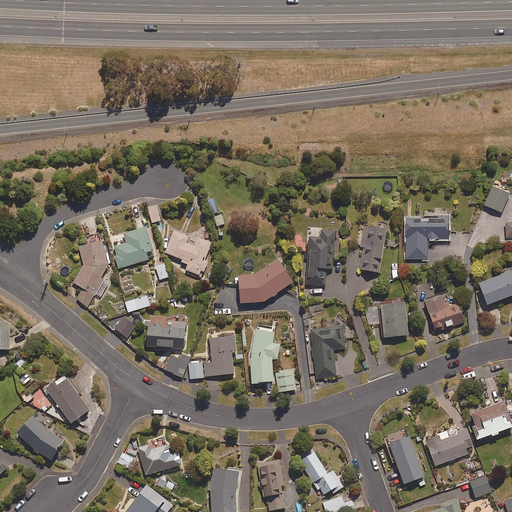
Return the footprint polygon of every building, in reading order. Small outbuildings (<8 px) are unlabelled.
[(502,212),(510,193),(493,186),(485,205),(502,212)] [(161,220),(158,205),(149,207),(152,222),(161,220)] [(407,218),(407,259),(429,258),(429,239),(449,239),(449,216),(424,216),(424,218),(407,218)] [(364,224),(360,248),(363,248),(359,269),(380,273),(389,229),(386,229),(387,223),(379,222),(378,227),(364,224)] [(146,252),(154,250),(148,227),(125,233),(127,242),(114,246),(120,267),(148,260),(146,252)] [(188,265),(186,270),(200,275),(201,271),(204,272),(208,260),(206,259),(212,242),(198,237),(195,246),(187,242),(189,236),(174,230),(166,253),(182,259),(181,263),(188,265)] [(334,269),(336,232),(309,230),(306,284),(326,285),(327,268),(334,269)] [(99,232),(86,236),(88,243),(79,246),(84,264),(74,282),(84,288),(77,300),(87,306),(94,294),(96,295),(105,279),(101,277),(109,264),(102,239),(101,240),(99,232)] [(239,283),(241,303),(264,301),(293,281),(279,258),(256,273),(239,275),(239,276),(235,277),(236,283),(239,283)] [(160,280),(169,277),(165,263),(156,265),(160,280)] [(488,305),(511,295),(511,269),(480,282),(488,305)] [(128,312),(151,306),(148,295),(125,301),(128,312)] [(426,301),(435,331),(465,323),(459,303),(445,307),(441,296),(426,301)] [(409,334),(406,301),(381,304),(384,337),(409,334)] [(0,348),(11,349),(10,326),(0,319),(0,348)] [(185,348),(186,322),(171,322),(171,326),(148,325),(147,346),(185,348)] [(262,326),(262,330),(253,329),(250,353),(251,383),(274,382),(273,359),(279,359),(281,343),(275,343),(276,331),(274,331),(274,328),(262,326)] [(334,348),(345,347),(343,326),(309,329),(310,340),(312,340),(312,345),(310,345),(313,374),(315,373),(316,377),(336,376),(334,348)] [(244,362),(243,352),(237,352),(236,336),(211,338),(213,362),(204,362),(206,376),(234,374),(233,363),(244,362)] [(165,369),(182,377),(191,357),(183,353),(180,359),(171,355),(165,369)] [(26,366),(23,364),(26,361),(21,357),(15,365),(22,371),(26,366)] [(205,378),(205,376),(203,362),(200,363),(200,360),(191,361),(191,363),(189,364),(190,379),(205,378)] [(281,392),(296,390),(294,370),(279,372),(281,392)] [(24,384),(31,379),(27,373),(20,379),(24,384)] [(90,409),(65,374),(43,390),(47,395),(50,393),(71,423),(90,409)] [(27,403),(34,396),(29,390),(22,397),(27,403)] [(476,425),(472,426),(478,440),(493,434),(493,436),(501,433),(500,432),(511,427),(511,419),(505,400),(472,413),(476,425)] [(33,415),(17,432),(36,449),(52,460),(64,440),(49,430),(33,415)] [(438,436),(426,440),(435,466),(469,454),(466,448),(473,446),(467,429),(458,432),(458,434),(449,437),(447,431),(437,434),(438,436)] [(426,476),(411,436),(390,444),(405,483),(417,479),(420,487),(427,485),(424,477),(426,476)] [(167,444),(151,449),(150,444),(137,447),(145,475),(182,464),(179,451),(170,454),(167,444)] [(328,473),(315,451),(301,459),(319,490),(320,489),(324,495),(338,487),(339,488),(343,486),(333,470),(328,473)] [(130,468),(135,458),(123,452),(118,462),(130,468)] [(286,508),(283,489),(286,489),(281,459),(258,463),(263,498),(268,497),(270,511),(286,508)] [(237,511),(236,493),(240,471),(215,468),(211,488),(211,511),(237,511)] [(471,476),(473,480),(470,481),(476,497),(492,491),(486,476),(483,477),(482,472),(471,476)] [(167,511),(173,505),(147,484),(125,511),(167,511)] [(355,500),(344,503),(342,496),(322,502),(325,511),(345,511),(359,508),(356,500),(355,500)] [(469,511),(470,511),(467,511),(462,511),(458,497),(441,503),(443,508),(429,511),(469,511)] [(511,511),(511,497),(503,500),(506,511),(511,511)]
